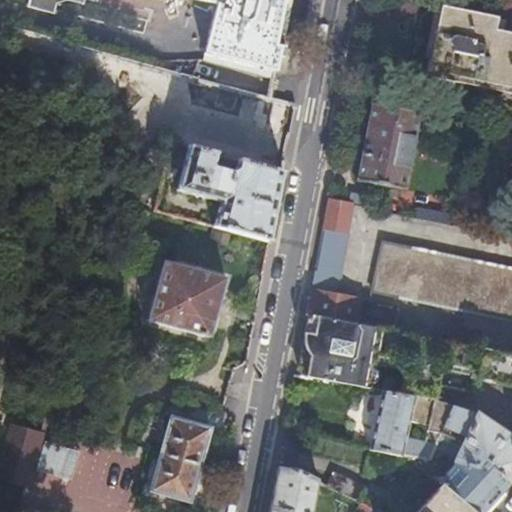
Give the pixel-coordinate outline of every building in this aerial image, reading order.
[(27,0),(26,7),(52,14),(56,4),(65,2),(80,6),(82,0),(191,0),(213,6),(201,54),(273,74),(287,0),(27,0)] [(511,34),(502,33),(504,23),(496,21),(497,20),(439,8),(438,11),(433,10),(422,59),(428,60),(425,74),(428,74),(427,80),(511,97),(511,34)] [(273,74),(201,54),(200,61),(272,81),(273,74)] [(369,105),(356,181),(401,190),(415,114),(369,105)] [(277,194),(281,172),(237,160),(234,168),(228,172),(211,167),(215,154),(187,147),(175,191),(217,202),(211,226),(210,228),(268,243),(277,194)] [(326,202),(313,274),(339,279),(347,234),(345,233),(350,207),(326,202)] [(511,272),(381,243),(371,292),(511,323),(511,272)] [(161,263),(146,320),(208,337),(223,279),(161,263)] [(339,279),(313,274),(309,295),(335,300),(339,279)] [(305,317),(310,318),(389,332),(394,310),(357,302),(356,304),(335,300),(309,295),(305,317)] [(305,348),(299,379),(369,391),(370,385),(375,386),(376,385),(378,383),(379,380),(379,376),(378,374),(377,373),(372,372),(373,368),(404,373),(399,396),(437,403),(442,390),(447,391),(452,369),(473,374),(477,351),(392,332),(389,332),(310,318),(305,348)] [(511,359),(477,351),(473,374),(472,378),(511,387),(511,359)] [(442,390),(437,403),(448,410),(456,409),(473,415),(511,442),(511,387),(472,378),(469,395),(447,391),(442,390)] [(448,410),(437,403),(399,396),(381,393),(369,450),(428,462),(448,410)] [(448,410),(428,462),(452,467),(508,486),(511,480),(511,442),(473,415),(456,409),(448,410)] [(170,417),(159,454),(201,466),(211,428),(170,417)] [(0,465),(0,478),(29,486),(43,436),(11,427),(0,465)] [(368,449),(308,437),(304,453),(364,466),(368,449)] [(201,466),(159,454),(148,492),(190,504),(201,466)] [(483,511),(491,503),(507,487),(508,486),(452,467),(437,484),(439,486),(472,511),(483,511)] [(310,511),(316,485),(290,473),(276,470),(260,469),(251,511),(310,511)] [(472,511),(439,486),(416,511),(472,511)] [(25,511),(28,507),(8,501),(4,511),(25,511)]
